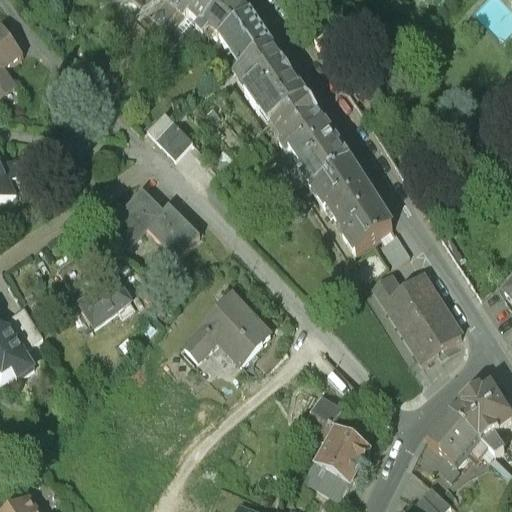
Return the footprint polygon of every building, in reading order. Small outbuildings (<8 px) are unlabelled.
[(164,15),(179,0),(162,0),(151,11),(160,20),(164,15)] [(199,18),(220,0),(179,0),(164,15),(172,24),(188,8),(199,18)] [(218,34),(249,14),(234,0),(220,0),(199,18),(195,22),(202,32),(210,25),(218,34)] [(241,66),(271,46),(250,15),(250,14),(249,14),(218,34),(233,55),(224,60),(232,73),(237,69),(241,66)] [(333,36),(347,27),(340,17),(326,26),(333,36)] [(327,74),(345,55),(345,56),(374,37),(361,18),(347,27),(333,36),(315,48),(320,55),(327,74)] [(1,23),(0,23),(0,67),(1,66),(21,52),(1,23)] [(272,123),(306,100),(271,46),(241,66),(237,69),(247,85),(243,88),(257,110),(262,107),(272,123)] [(1,66),(0,67),(0,89),(12,81),(1,66)] [(286,155),(289,153),(324,128),(306,100),(272,123),(283,138),(278,141),(280,144),(279,144),(286,155)] [(164,117),(147,132),(155,142),(156,142),(173,126),(164,117)] [(193,147),(174,126),(173,126),(156,142),(175,163),(193,147)] [(313,189),(349,166),(324,128),(289,153),(313,189)] [(0,202),(16,195),(17,195),(26,191),(19,174),(21,174),(13,158),(0,163),(0,202)] [(313,189),(312,190),(326,211),(328,210),(344,234),(342,236),(356,256),(392,232),(349,166),(313,189)] [(163,214),(142,192),(121,212),(117,208),(103,221),(128,248),(147,230),(177,261),(199,240),(169,209),(163,214)] [(389,272),(409,257),(396,237),(374,251),(389,272)] [(93,274),(79,253),(57,267),(71,289),(93,274)] [(116,278),(80,301),(96,326),(119,312),(123,318),(136,310),(116,278)] [(439,303),(423,278),(401,292),(391,278),(374,289),(400,328),(439,303)] [(241,367),(269,341),(232,299),(202,325),(205,328),(184,346),(197,360),(217,342),(241,367)] [(439,303),(400,328),(421,361),(436,351),(439,357),(457,345),(453,340),(461,336),(439,303)] [(23,305),(2,318),(20,348),(22,347),(42,335),(23,305)] [(0,383),(32,364),(22,347),(20,348),(2,318),(0,319),(0,383)] [(449,409),(448,410),(478,438),(479,438),(487,445),(494,453),(503,447),(492,430),(498,426),(511,416),(511,413),(491,382),(483,387),(482,387),(458,402),(459,403),(449,409)] [(128,414),(112,399),(99,412),(114,428),(128,414)] [(304,428),(328,443),(305,481),(339,502),(370,453),(333,429),(342,414),(321,401),(304,428)] [(469,449),(478,438),(448,410),(425,436),(441,451),(455,465),(469,449)] [(478,456),(487,445),(479,438),(478,438),(469,449),(478,456)] [(457,468),(455,465),(441,451),(433,459),(450,476),(457,468)] [(411,504),(419,511),(440,511),(449,503),(431,484),(411,504)] [(39,511),(30,497),(6,511),(39,511)]
